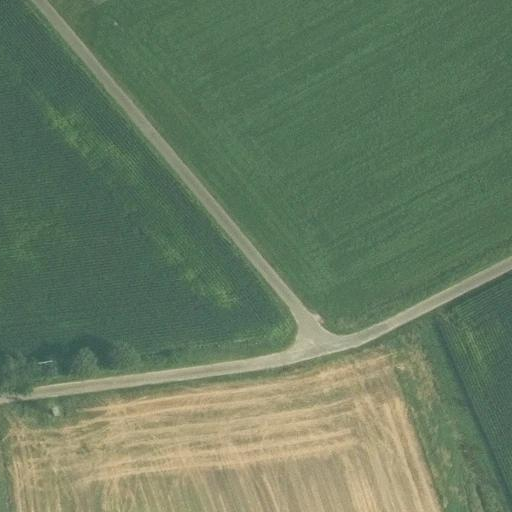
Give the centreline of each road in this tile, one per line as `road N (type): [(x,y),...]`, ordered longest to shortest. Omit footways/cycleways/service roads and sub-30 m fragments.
road 1 (unclassified): [(46,0),(336,346)]
road 2 (unclassified): [(0,397),(336,346)]
road 3 (unclassified): [(336,346),(511,261)]
